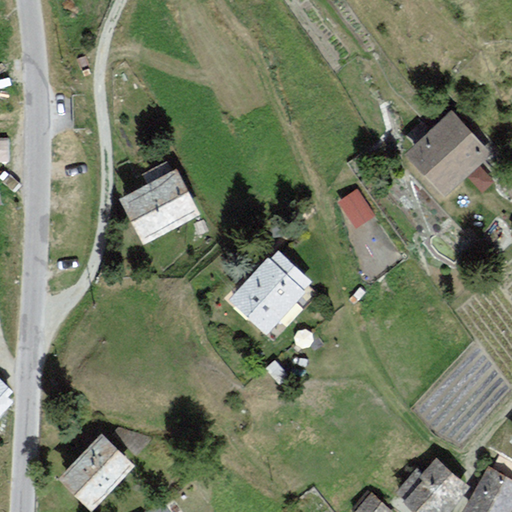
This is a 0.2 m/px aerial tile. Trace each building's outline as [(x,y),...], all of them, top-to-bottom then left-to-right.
[(487,151),(450,113),(407,154),(444,192),(487,151)] [(149,186),(123,200),(144,240),(196,212),(174,173),(149,186)] [(360,185),(339,197),(355,225),(376,214),(360,185)] [(303,300),(260,261),(222,303),(266,342),(303,300)] [(8,391),(0,383),(0,413),(7,406),(11,402),(4,396),(8,391)] [(106,441),(99,436),(61,478),(76,492),(91,505),(129,464),(126,460),(146,439),(122,431),(116,429),(106,441)] [(412,511),(443,511),(465,487),(434,460),(399,500),(412,511)] [(508,511),(511,504),(511,478),(487,466),(465,511),(464,511),(508,511)] [(394,511),(373,493),(356,511),(394,511)]
